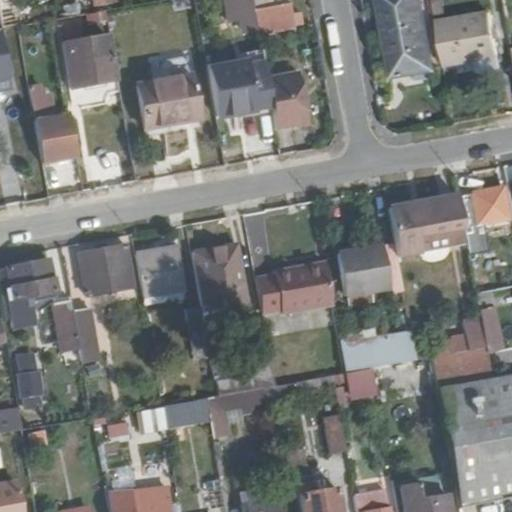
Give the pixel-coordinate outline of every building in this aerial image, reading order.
[(302,24),(300,12),(291,13),(290,3),(288,3),(287,0),(251,0),(258,33),(302,24)] [(430,69),(416,0),(378,0),(385,39),(391,38),(397,75),(430,69)] [(497,54),(490,13),(436,22),(444,64),(497,54)] [(108,56),(104,36),(81,40),(77,22),(57,26),(68,88),(117,80),(113,56),(108,56)] [(272,112),(266,78),(263,60),(207,72),(215,118),(254,110),(255,115),(272,112)] [(308,123),(299,72),(266,78),(272,112),(276,130),(308,123)] [(200,127),(191,75),(136,84),(145,136),(200,127)] [(78,159),(69,109),(65,110),(65,115),(50,117),(46,97),(30,100),(42,166),(78,159)] [(93,179),(119,176),(116,154),(90,157),(93,179)] [(508,218),(502,186),(459,194),(465,226),(466,231),(479,229),(478,223),(508,218)] [(465,226),(459,194),(389,208),(398,263),(420,259),(418,234),(465,226)] [(483,253),(479,229),(466,231),(470,255),(483,253)] [(390,286),(382,243),(336,250),(344,293),(390,286)] [(135,288),(128,245),(81,254),(89,297),(135,288)] [(250,300),(245,267),(234,268),(230,246),(194,253),(204,305),(205,312),(250,300)] [(187,289),(180,248),(137,255),(144,297),(187,289)] [(59,290),(53,258),(11,266),(13,272),(4,273),(8,300),(59,290)] [(334,303),(326,261),(275,269),(276,274),(256,277),(262,312),(282,309),(283,312),(334,303)] [(503,348),(493,291),(477,294),(482,326),(486,348),(487,351),(503,348)] [(73,310),(72,301),(53,305),(61,352),(80,349),(73,310)] [(205,312),(204,305),(188,308),(194,343),(210,340),(205,312)] [(98,352),(91,307),(73,310),(80,349),(83,367),(101,364),(100,359),(108,358),(107,351),(98,352)] [(486,348),(482,326),(450,331),(452,343),(414,350),(416,361),(486,348)] [(416,361),(414,350),(412,338),(373,345),(372,339),(342,344),(347,373),(416,361)] [(276,387),(272,365),(256,367),(259,390),(263,389),(276,387)] [(43,405),(38,373),(20,375),(27,408),(43,405)] [(511,374),(436,388),(457,506),(511,496),(511,374)] [(297,397),(295,383),(276,387),(263,389),(265,403),(297,397)] [(265,403),(263,389),(259,390),(207,399),(212,431),(228,427),(225,409),(238,406),(239,414),(266,409),(265,403)] [(0,436),(22,433),(19,413),(0,416),(0,436)] [(347,453),(342,425),(325,428),(330,455),(347,453)] [(0,511),(18,511),(13,482),(0,484),(0,511)] [(338,511),(334,490),(314,494),(312,484),(296,488),(300,511),(338,511)] [(451,511),(448,494),(420,500),(417,485),(400,488),(403,511),(451,511)] [(388,511),(384,490),(355,495),(357,511),(388,511)] [(170,511),(169,495),(135,499),(134,493),(106,495),(108,511),(170,511)] [(284,511),(282,497),(240,505),(241,511),(284,511)]
